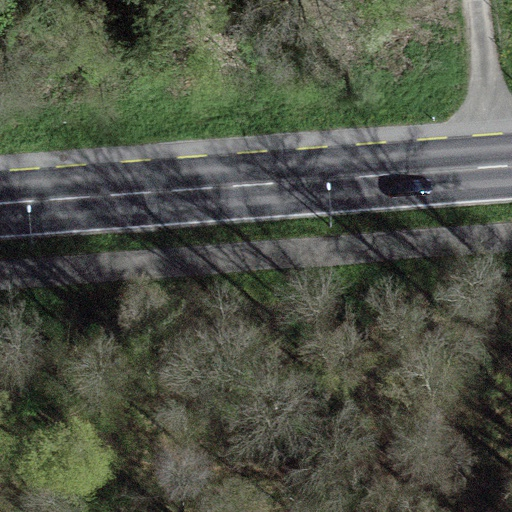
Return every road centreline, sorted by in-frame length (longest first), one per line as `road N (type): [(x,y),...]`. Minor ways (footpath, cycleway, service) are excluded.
road 1 (primary): [(0,201),(511,163)]
road 2 (track): [(474,0),(498,164)]
